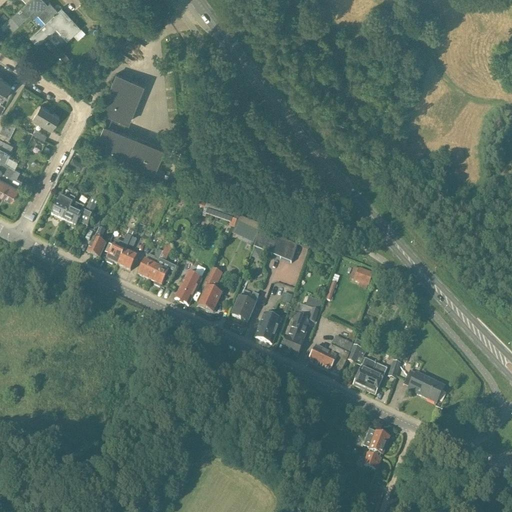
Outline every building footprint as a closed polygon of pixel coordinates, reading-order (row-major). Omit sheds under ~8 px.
[(48,3),(44,0),(28,0),(27,2),(14,13),(5,22),(13,30),(35,11),(45,22),(59,10),(51,1),(48,3)] [(70,20),(60,9),(59,10),(45,22),(30,36),(37,44),(56,26),(68,39),(81,28),(72,18),(70,20)] [(4,13),(0,16),(0,19),(3,23),(9,18),(4,13)] [(64,52),(60,56),(64,61),(69,57),(64,52)] [(116,74),(117,75),(103,110),(102,110),(111,114),(106,126),(105,125),(106,125),(105,124),(96,147),(97,147),(97,146),(137,163),(135,169),(135,170),(135,169),(152,176),(153,175),(161,178),(165,170),(156,167),(164,148),(163,148),(138,138),(138,139),(122,132),(127,121),(129,121),(143,85),(144,85),(116,74)] [(0,97),(3,100),(12,85),(0,77),(0,97)] [(51,130),(60,117),(41,105),(33,118),(51,130)] [(0,132),(10,137),(16,124),(5,119),(0,130),(0,132)] [(44,140),(47,135),(35,129),(33,134),(44,140)] [(0,138),(8,142),(10,137),(0,132),(0,138)] [(0,193),(1,194),(8,181),(15,167),(5,163),(10,153),(14,146),(7,143),(8,142),(0,138),(0,148),(4,150),(0,159),(0,193)] [(84,154),(81,162),(89,165),(92,158),(84,154)] [(21,156),(18,162),(23,165),(26,159),(21,156)] [(15,167),(8,181),(1,194),(12,200),(19,186),(22,180),(17,177),(20,170),(15,168),(15,167)] [(75,200),(78,194),(66,188),(60,199),(61,199),(52,217),(64,223),(70,211),(74,204),(73,204),(75,200)] [(83,209),(74,204),(70,211),(64,223),(65,223),(64,225),(69,228),(70,226),(76,229),(79,223),(87,227),(93,216),(93,215),(99,204),(91,200),(86,211),(83,209)] [(207,204),(203,215),(231,224),(234,214),(207,204)] [(238,222),(234,231),(249,238),(250,235),(253,229),(238,222)] [(105,230),(100,228),(96,236),(102,238),(105,230)] [(280,260),(286,243),(279,240),(261,231),(254,250),(280,260)] [(123,244),(122,245),(128,247),(132,239),(127,237),(123,244)] [(87,254),(93,257),(93,258),(96,260),(97,259),(100,261),(107,246),(94,239),(87,254)] [(133,249),(137,241),(132,239),(128,247),(133,249)] [(113,246),(106,261),(107,262),(107,264),(111,266),(112,264),(119,267),(126,252),(128,247),(122,245),(123,244),(119,242),(119,243),(115,242),(113,246)] [(291,264),(297,247),(286,243),(280,260),(291,264)] [(150,282),(155,284),(154,286),(159,288),(160,287),(162,288),(166,280),(170,283),(177,269),(165,263),(172,248),(167,246),(164,254),(160,262),(157,267),(150,282)] [(160,262),(164,254),(158,251),(154,259),(160,262)] [(131,273),(138,258),(126,252),(119,267),(131,273)] [(150,282),(157,267),(145,261),(138,276),(150,282)] [(359,270),(354,283),(369,289),(374,276),(359,270)] [(204,287),(206,289),(197,307),(205,311),(205,312),(209,314),(211,314),(213,313),(215,313),(216,310),(215,308),(222,295),(218,293),(219,289),(217,288),(219,284),(223,275),(213,271),(209,280),(207,279),(204,287)] [(189,308),(203,281),(188,273),(174,300),(189,308)] [(337,285),(333,284),(327,301),(331,303),(337,285)] [(290,306),(293,297),(284,294),(280,303),(290,306)] [(239,299),(231,317),(240,321),(241,319),(244,321),(244,322),(249,324),(257,306),(256,306),(259,299),(253,297),(251,302),(249,301),(250,299),(242,296),(240,299),(239,299)] [(319,312),(300,306),(282,352),(299,358),(304,345),(303,344),(310,326),(307,325),(308,322),(315,324),(319,312)] [(269,332),(270,329),(269,328),(273,318),(264,314),(254,339),(263,343),(264,338),(267,339),(268,336),(265,335),(267,331),(269,332)] [(273,346),(282,321),(273,318),(269,328),(270,329),(269,332),(267,331),(265,335),(268,336),(267,339),(264,338),(263,343),(273,346)] [(350,356),(353,345),(336,337),(329,349),(328,353),(316,347),(308,364),(339,378),(347,361),(347,362),(350,356)] [(369,347),(357,341),(355,346),(353,345),(350,356),(347,362),(361,368),(353,387),(364,392),(377,365),(363,359),(366,355),(369,347)] [(407,363),(411,353),(405,351),(402,361),(407,363)] [(388,379),(396,381),(401,365),(393,363),(388,379)] [(375,397),(384,379),(387,370),(377,365),(364,392),(375,397)] [(410,372),(403,386),(409,389),(407,391),(436,405),(444,389),(410,372)] [(367,455),(363,466),(377,472),(382,460),(379,459),(380,457),(381,456),(382,456),(389,439),(376,434),(369,451),(370,451),(370,452),(368,455),(367,455)] [(371,490),(379,494),(384,482),(375,479),(371,490)]
